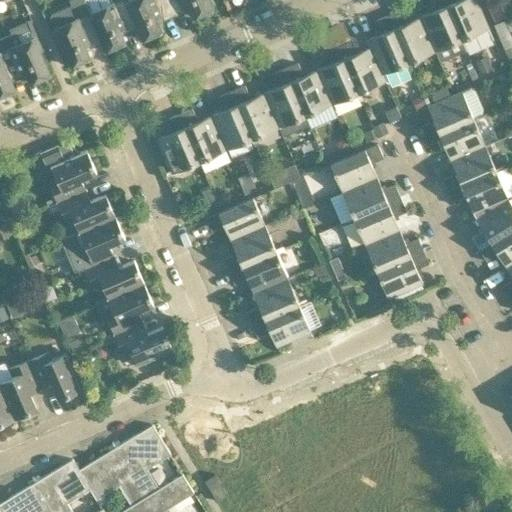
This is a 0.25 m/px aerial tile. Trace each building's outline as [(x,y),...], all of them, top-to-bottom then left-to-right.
[(84,0),(90,12),(103,42),(106,49),(125,41),(122,33),(138,27),(127,0),(126,0),(117,0),(112,2),(110,0),(84,0)] [(167,0),(127,0),(138,27),(143,38),(162,30),(159,22),(174,15),(167,0)] [(167,0),(174,15),(190,8),(193,16),(213,8),(209,0),(167,0)] [(429,0),(433,10),(420,16),(435,50),(461,39),(444,0),(429,0)] [(444,0),(461,39),(466,50),(493,38),(476,0),(444,0)] [(52,13),(51,16),(55,27),(54,27),(70,64),(90,56),(87,48),(103,42),(90,12),(79,16),(74,6),(71,4),(52,13)] [(503,7),(491,13),(494,20),(506,15),(503,7)] [(401,9),(388,14),(408,61),(435,50),(420,16),(406,21),(401,9)] [(380,33),(366,39),(369,46),(371,45),(385,80),(391,85),(411,76),(412,69),(408,61),(388,14),(375,20),(380,33)] [(0,38),(0,54),(15,88),(12,81),(27,74),(30,82),(50,73),(34,36),(22,41),(19,34),(14,37),(12,33),(0,38)] [(351,39),(338,45),(358,92),(385,80),(371,45),(369,46),(356,52),(351,39)] [(326,65),(317,69),(332,103),(358,92),(338,45),(325,50),(330,63),(326,65)] [(0,54),(0,94),(15,88),(0,54)] [(487,55),(475,60),(481,74),(493,68),(487,55)] [(298,62),(285,67),(305,114),(310,124),(311,127),(337,116),(337,114),(332,103),(317,69),(304,74),(298,62)] [(278,86),(264,91),(279,126),(283,135),(310,124),(305,114),(285,67),(272,73),(278,86)] [(511,72),(511,71),(501,75),(504,81),(511,83),(511,82),(511,72)] [(245,84),(232,90),(253,137),(279,126),(264,91),(251,97),(245,84)] [(421,125),(426,138),(473,117),(484,113),(475,90),(469,87),(462,90),(427,105),(434,119),(421,125)] [(225,108),(211,114),(226,149),(253,137),(232,90),(219,96),(225,108)] [(396,106),(385,111),(389,121),(401,116),(396,106)] [(192,107),(179,113),(200,160),(226,149),(211,114),(198,120),(192,107)] [(200,160),(179,113),(166,118),(172,131),(158,137),(172,172),(200,160)] [(473,117),(426,138),(432,151),(445,145),(451,159),(485,144),(498,138),(487,113),(474,118),(473,117)] [(384,120),(373,125),(378,137),(389,132),(384,120)] [(373,128),(363,131),(367,141),(377,137),(373,128)] [(339,140),(337,144),(340,152),(343,150),(350,147),(346,137),(339,140)] [(49,182),(57,201),(86,189),(81,178),(96,171),(87,148),(80,151),(76,149),(72,139),(58,145),(58,143),(40,151),(45,162),(49,160),(57,178),(49,182)] [(331,163),(342,190),(377,175),(371,162),(384,156),(378,143),(331,163)] [(444,178),(449,191),(496,170),(485,144),(451,159),(456,172),(444,178)] [(294,163),(286,166),(292,179),(300,176),(294,163)] [(306,163),(297,167),(301,175),(309,171),(306,163)] [(496,170),(508,197),(511,194),(511,176),(507,166),(496,170)] [(468,198),(474,214),(508,197),(496,170),(449,191),(455,204),(468,198)] [(250,172),(238,177),(245,192),(256,187),(250,172)] [(304,175),(292,181),(297,191),(309,186),(304,175)] [(342,190),(354,217),(401,196),(395,183),(383,189),(377,175),(342,190)] [(73,217),(79,231),(115,215),(106,193),(91,200),(86,189),(57,201),(66,220),(73,217)] [(214,194),(205,197),(209,209),(219,205),(214,194)] [(354,217),(365,243),(399,228),(394,215),(406,209),(401,196),(354,217)] [(225,225),(230,239),(265,224),(253,197),(206,217),(212,231),(225,225)] [(472,236),(479,248),(511,228),(511,203),(508,197),(474,214),(484,229),(472,236)] [(0,236),(14,231),(1,203),(0,203),(0,236)] [(61,239),(75,272),(86,267),(114,255),(110,244),(125,237),(115,215),(79,231),(61,239)] [(224,257),(229,270),(276,250),(265,224),(230,239),(236,252),(224,257)] [(365,243),(377,270),(424,249),(418,236),(405,242),(399,228),(365,243)] [(498,253),(506,266),(511,261),(511,228),(479,248),(486,260),(498,253)] [(424,249),(377,270),(388,297),(423,282),(417,268),(429,262),(424,249)] [(248,278),(253,291),(288,277),(276,250),(229,270),(235,283),(248,278)] [(102,283),(108,297),(144,281),(135,259),(119,266),(114,255),(86,267),(94,287),(102,283)] [(338,256),(329,259),(332,265),(340,262),(338,256)] [(511,275),(511,278),(502,285),(509,297),(511,295),(511,261),(506,266),(511,275)] [(42,269),(33,273),(37,280),(45,277),(42,269)] [(246,310),(252,323),(299,303),(288,277),(253,291),(259,305),(246,310)] [(106,314),(114,333),(143,321),(138,310),(154,303),(144,281),(108,297),(114,310),(106,314)] [(352,285),(342,289),(347,299),(357,295),(352,285)] [(16,299),(6,304),(11,315),(21,311),(42,302),(37,290),(16,299)] [(299,303),(252,323),(258,336),(270,331),(276,345),(311,330),(299,303)] [(3,305),(0,306),(0,321),(9,317),(3,305)] [(143,321),(114,333),(123,353),(130,349),(137,364),(173,348),(163,325),(148,332),(143,321)] [(82,336),(69,341),(73,349),(85,344),(82,336)] [(48,350),(29,359),(41,387),(52,383),(59,398),(81,388),(66,352),(51,358),(48,350)] [(13,375),(0,380),(0,382),(15,417),(37,408),(30,392),(41,387),(29,359),(9,367),(13,375)] [(413,365),(381,384),(392,402),(424,383),(413,365)] [(0,423),(15,417),(0,382),(0,423)] [(424,383),(392,402),(403,421),(435,401),(424,383)] [(350,388),(332,399),(351,431),(369,420),(350,388)] [(332,399),(314,410),(333,442),(351,431),(332,399)] [(435,401),(403,421),(413,436),(414,438),(440,421),(441,423),(446,420),(435,401)] [(314,410),(296,421),(315,453),(333,442),(314,410)] [(273,418),(255,430),(274,461),(290,452),(291,451),(279,431),(280,430),(273,418)] [(280,430),(279,431),(291,451),(290,452),(297,464),(315,453),(296,421),(280,430)] [(413,436),(408,439),(409,442),(420,459),(452,440),(441,423),(440,421),(414,438),(413,436)] [(153,423),(115,446),(155,511),(159,511),(194,491),(183,472),(160,487),(148,467),(171,453),(153,423)] [(255,430),(237,441),(256,472),(274,461),(255,430)] [(452,440),(420,459),(430,477),(462,457),(452,440)] [(237,441),(218,452),(238,483),(256,472),(237,441)] [(79,468),(91,488),(97,498),(119,485),(131,504),(117,511),(155,511),(115,446),(82,466),(79,468)] [(462,457),(430,477),(441,494),(473,475),(462,457)] [(73,458),(36,481),(55,511),(105,511),(102,507),(93,511),(73,511),(68,502),(91,488),(79,468),(73,458)] [(55,511),(36,481),(0,502),(0,504),(4,511),(55,511)] [(281,488),(249,508),(251,511),(282,511),(292,506),(281,488)] [(427,497),(420,502),(426,511),(434,508),(427,497)] [(426,511),(420,502),(413,506),(416,511),(426,511)]
